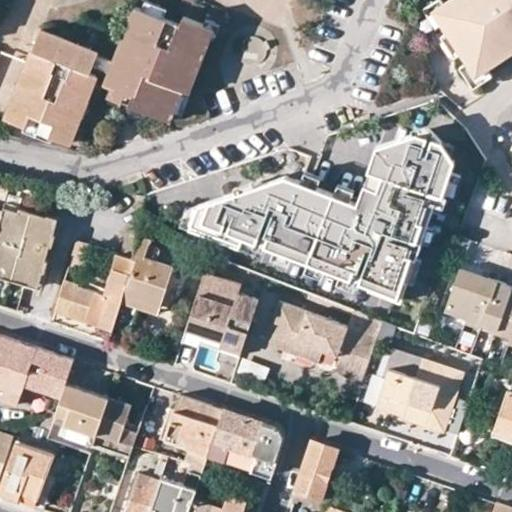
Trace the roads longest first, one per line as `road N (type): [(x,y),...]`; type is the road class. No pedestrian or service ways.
road 1 (residential): [(0,150),(88,168),(320,99),(336,87),(373,0)]
road 2 (residential): [(302,419),(0,317)]
road 3 (residential): [(511,491),(302,419)]
